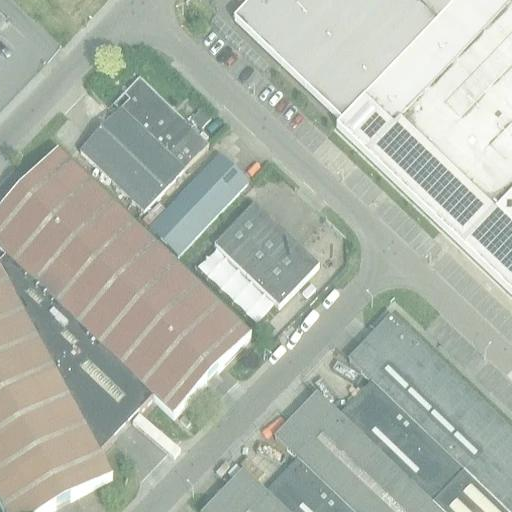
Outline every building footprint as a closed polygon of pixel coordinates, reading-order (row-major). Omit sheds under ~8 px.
[(252,0),(254,2),(234,23),(341,125),(363,101),(438,23),(438,24),(460,0),(252,0)] [(341,125),(335,130),(364,158),(511,299),(511,0),(460,0),(438,24),(438,23),(363,101),(341,125)] [(208,147),(139,80),(124,96),(129,101),(119,112),(80,154),(143,214),(208,147)] [(0,509),(1,511),(52,511),(95,489),(112,480),(99,457),(153,401),(173,421),(250,340),(57,155),(7,207),(0,214),(0,509)] [(219,158),(164,215),(148,232),(177,259),(248,185),(219,158)] [(279,310),(319,269),(254,207),(214,248),(279,310)] [(511,511),(511,436),(390,319),(349,363),(371,385),(339,419),(316,397),(274,440),(297,462),(265,496),(243,474),(206,511),(511,511)]
